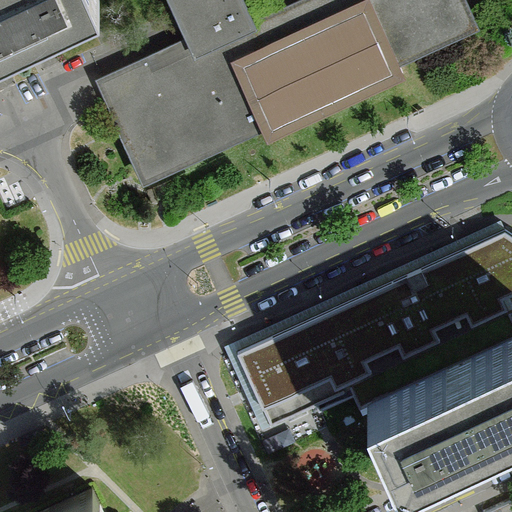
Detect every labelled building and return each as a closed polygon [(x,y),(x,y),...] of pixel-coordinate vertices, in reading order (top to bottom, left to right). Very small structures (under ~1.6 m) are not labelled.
[(0,0),(0,14),(11,38),(94,0),(0,0)] [(175,0),(199,50),(254,24),(243,0),(175,0)] [(271,133),(403,74),(398,63),(369,0),(362,0),(263,45),(236,57),(266,122),(271,133)] [(362,0),(369,0),(398,63),(477,26),(464,0),(306,0),(254,24),(263,45),(362,0)] [(0,42),(11,38),(0,14),(0,42)] [(147,178),(266,122),(236,57),(263,45),(254,24),(199,50),(154,70),(149,59),(102,80),(147,178)] [(237,349),(269,422),(511,309),(511,232),(504,228),(237,349)] [(511,338),(460,362),(492,433),(511,423),(511,338)] [(460,362),(370,404),(401,473),(492,433),(460,362)] [(104,511),(94,489),(43,511),(104,511)] [(486,511),(511,511),(511,499),(486,511)]
